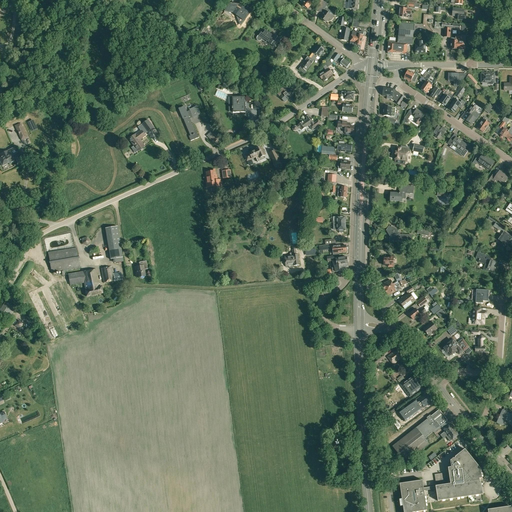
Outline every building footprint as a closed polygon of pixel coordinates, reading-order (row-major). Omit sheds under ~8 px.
[(302,5),(308,9),(314,0),(300,0),(300,1),(301,2),(303,4),(302,5)] [(321,0),(318,0),(317,8),(324,10),(325,11),(324,13),(323,12),(319,17),(326,22),(329,19),(331,20),(333,17),(328,13),(330,10),(326,7),(328,4),(325,2),(321,0)] [(348,0),(348,9),(357,10),(357,0),(348,0)] [(245,4),(232,3),(224,14),(230,18),(235,12),(238,14),(243,24),(253,10),(245,4)] [(400,12),(400,17),(406,18),(406,14),(410,15),(411,15),(411,10),(400,9),(400,10),(399,12),(400,12)] [(453,9),(452,16),(458,17),(458,20),(465,20),(466,14),(465,13),(465,10),(457,9),(453,9)] [(19,23),(23,27),(27,21),(23,18),(19,23)] [(413,34),(423,34),(426,35),(426,30),(422,25),(399,23),(398,41),(389,41),(389,43),(388,52),(396,53),(407,54),(408,44),(413,45),(413,34)] [(460,30),(461,24),(442,23),(442,28),(444,28),(444,37),(450,37),(450,33),(451,33),(451,31),(450,31),(450,29),(460,30)] [(201,33),(196,39),(199,41),(202,37),(206,37),(204,34),(206,31),(210,32),(205,28),(201,33)] [(340,40),(347,41),(350,30),(343,28),(340,40)] [(189,33),(191,37),(199,33),(197,29),(189,33)] [(267,41),(275,47),(278,42),(279,43),(281,39),(274,34),(273,35),(265,30),(263,34),(261,32),(259,36),(258,35),(257,38),(257,39),(257,40),(258,41),(260,41),(261,41),(261,40),(265,43),(267,41)] [(351,39),(365,42),(366,37),(363,36),(364,32),(358,32),(352,31),(351,39)] [(360,50),(364,50),(365,42),(351,39),(349,46),(353,46),(352,49),(355,49),(355,48),(360,50)] [(277,51),(280,53),(287,43),(283,40),(276,49),(277,51)] [(418,54),(419,53),(425,52),(425,44),(423,44),(423,41),(416,41),(416,44),(415,44),(416,53),(416,54),(418,54)] [(306,71),(318,56),(319,57),(322,54),(321,53),(324,50),(319,46),(316,49),(316,48),(313,52),(315,54),(311,59),(308,57),(300,67),(306,71)] [(343,66),(347,69),(350,64),(344,59),(343,60),(340,58),(339,58),(340,56),(336,53),(333,51),(329,57),(336,62),(336,61),(338,62),(340,64),(340,65),(342,67),(343,66)] [(326,71),(319,75),(321,79),(322,79),(324,81),(325,81),(326,81),(327,80),(327,79),(329,78),(327,76),(332,73),(329,69),(326,71)] [(411,81),(414,82),(417,76),(414,75),(414,74),(408,71),(406,75),(405,74),(404,77),(404,78),(411,82),(411,81)] [(470,73),(466,77),(474,86),(478,83),(470,73)] [(460,74),(449,74),(449,81),(455,81),(455,87),(459,87),(466,77),(460,77),(460,74)] [(488,84),(494,84),(494,82),(494,74),(481,74),(481,82),(488,82),(488,84)] [(420,89),(427,93),(432,86),(434,84),(428,80),(427,82),(425,81),(420,89)] [(282,88),(277,93),(280,96),(279,96),(285,102),(288,99),(288,100),(288,99),(290,98),(294,93),(288,86),(285,89),(284,88),(283,89),(282,88)] [(432,91),(434,91),(430,96),(434,98),(437,94),(439,95),(442,91),(435,87),(434,88),(432,91)] [(395,103),(399,105),(405,97),(395,91),(393,91),(393,89),(387,88),(384,88),(383,90),(382,89),(382,95),(383,95),(383,96),(387,96),(387,99),(391,100),(391,97),(394,97),(394,100),(396,102),(395,103)] [(455,95),(459,98),(463,93),(459,90),(455,95)] [(444,104),(445,105),(452,94),(447,91),(440,101),(443,103),(442,104),(444,105),(444,104)] [(233,112),(233,113),(246,112),(245,103),(245,97),(233,98),(233,104),(229,104),(230,112),(233,112)] [(449,108),(454,111),(457,107),(461,109),(465,103),(461,100),(459,103),(457,101),(457,100),(455,98),(453,100),(454,101),(449,108)] [(400,105),(405,108),(408,104),(403,100),(400,105)] [(343,112),(352,113),(352,106),(347,105),(344,104),(343,112)] [(467,112),(471,115),(476,108),(472,104),(467,112)] [(184,118),(191,135),(189,136),(191,141),(199,137),(196,130),(194,130),(190,118),(200,114),(197,107),(190,110),(190,111),(187,112),(185,107),(179,109),(183,119),(184,118)] [(391,116),(395,117),(396,108),(392,108),(384,107),(383,116),(391,117),(391,116)] [(414,122),(418,125),(421,122),(420,121),(424,115),(416,110),(412,116),(417,119),(414,122)] [(466,120),(471,124),(473,121),(474,122),(476,120),(477,119),(477,118),(477,116),(474,115),(472,115),(472,116),(470,114),(466,120)] [(294,131),(296,131),(297,130),(301,127),(302,130),(309,126),(312,130),(321,124),(319,120),(314,123),(312,120),(308,115),(306,117),(307,119),(303,122),(302,122),(298,124),(299,125),(297,127),(294,126),(293,127),(292,129),(294,131)] [(477,128),(483,132),(489,124),(486,121),(487,120),(484,118),(477,128)] [(136,134),(129,139),(134,146),(132,148),(136,153),(138,151),(145,146),(140,139),(142,138),(145,136),(144,134),(147,132),(148,132),(154,128),(148,120),(142,125),(139,128),(141,131),(136,135),(136,134)] [(346,135),(351,135),(352,135),(352,133),(353,133),(354,132),(354,131),(354,130),(354,127),(349,126),(350,125),(349,125),(349,123),(342,122),(338,122),(338,127),(338,128),(345,129),(345,132),(346,133),(346,134),(346,135)] [(21,123),(15,126),(21,141),(28,138),(21,123)] [(505,136),(511,141),(511,140),(511,128),(510,127),(508,131),(504,128),(502,127),(504,124),(502,123),(499,127),(501,129),(501,128),(503,130),(500,134),(501,135),(501,136),(503,138),(504,137),(505,136)] [(436,137),(438,139),(441,135),(442,136),(446,130),(442,128),(441,128),(438,126),(433,133),(437,135),(436,137)] [(455,151),(464,157),(468,151),(465,149),(467,145),(456,138),(455,139),(452,137),(448,143),(451,145),(451,144),(457,148),(455,151)] [(352,145),(344,144),(344,142),(339,142),(338,148),(340,148),(340,152),(351,153),(352,145)] [(323,154),(334,155),(335,147),(322,146),(321,154),(323,154)] [(413,152),(424,154),(425,147),(414,146),(413,152)] [(264,153),(265,152),(264,150),(263,150),(261,147),(256,149),(256,150),(250,153),(250,154),(245,156),(247,161),(252,158),(252,159),(259,156),(260,158),(261,157),(262,160),(266,159),(264,156),(265,155),(264,153)] [(10,150),(11,151),(6,153),(6,152),(0,154),(0,162),(2,166),(9,163),(9,164),(14,162),(11,155),(16,153),(14,148),(10,150)] [(394,162),(398,162),(399,160),(407,161),(408,150),(407,150),(407,148),(405,148),(405,149),(396,148),(394,160),(395,160),(394,162)] [(269,153),(275,166),(281,162),(276,150),(269,153)] [(489,170),(494,163),(490,160),(490,161),(485,158),(486,157),(482,155),(479,159),(477,157),(473,163),(475,165),(477,162),(489,170)] [(342,169),(344,170),(344,169),(349,170),(350,162),(341,161),(341,162),(338,162),(338,168),(342,169)] [(213,187),(213,191),(222,190),(220,180),(217,180),(216,175),(215,170),(211,171),(211,172),(206,172),(207,180),(208,188),(213,187)] [(486,183),(491,187),(496,180),(497,181),(498,180),(504,184),(508,178),(502,174),(503,173),(499,171),(494,179),(491,177),(486,183)] [(329,182),(329,187),(331,187),(331,193),(335,193),(336,186),(335,186),(336,175),(328,174),(328,182),(329,182)] [(475,193),(477,195),(484,185),(482,184),(475,193)] [(390,201),(401,202),(402,194),(402,192),(409,192),(409,187),(399,186),(399,193),(390,193),(390,194),(389,194),(389,197),(390,197),(389,197),(389,200),(390,200),(390,201)] [(340,197),(347,198),(348,187),(338,187),(338,197),(340,197)] [(467,197),(469,198),(476,188),(473,187),(470,191),(471,192),(467,197)] [(493,226),(503,233),(505,228),(496,222),(493,226)] [(339,233),(343,233),(343,230),(345,231),(345,224),(333,224),(333,226),(336,226),(337,226),(337,230),(339,230),(339,233)] [(257,235),(262,237),(267,228),(261,225),(257,235)] [(389,242),(394,242),(398,242),(398,241),(411,241),(411,235),(400,235),(400,233),(398,232),(398,231),(390,225),(386,231),(390,236),(389,242)] [(105,228),(111,259),(122,257),(117,226),(105,228)] [(503,241),(508,244),(509,243),(511,238),(511,237),(504,232),(499,240),(503,242),(503,241)] [(82,244),(87,246),(88,246),(90,242),(90,241),(88,237),(87,237),(82,238),(82,239),(82,244)] [(332,247),(333,255),(339,255),(339,253),(346,252),(346,245),(332,247)] [(285,256),(286,267),(294,266),(299,266),(298,255),(296,255),(296,249),(295,249),(295,247),(292,247),(292,249),(293,253),(290,254),(290,256),(285,256)] [(48,253),(51,273),(80,268),(77,248),(48,253)] [(491,261),(492,257),(478,252),(476,258),(480,260),(479,262),(485,264),(483,270),(488,272),(489,269),(493,271),(494,267),(495,267),(496,265),(495,264),(496,263),(491,261)] [(334,266),(336,272),(344,271),(343,270),(345,270),(344,265),(347,265),(347,264),(348,264),(347,257),(335,259),(334,256),(327,257),(328,262),(333,261),(334,266)] [(389,266),(393,267),(393,257),(390,257),(390,258),(384,258),(384,265),(389,265),(389,266)] [(135,267),(137,277),(145,276),(144,269),(147,269),(146,261),(139,262),(140,266),(135,267)] [(101,268),(103,283),(114,281),(112,267),(101,268)] [(85,291),(86,296),(102,293),(101,286),(99,286),(96,269),(68,274),(70,285),(84,283),(85,290),(85,291)] [(113,273),(115,281),(122,280),(120,272),(113,273)] [(384,290),(395,284),(394,283),(392,284),(390,280),(385,282),(386,283),(382,285),(384,290)] [(384,290),(387,294),(390,293),(391,293),(395,291),(396,292),(401,289),(400,287),(406,284),(405,280),(402,281),(395,284),(384,290)] [(483,301),(488,302),(488,290),(476,290),(475,303),(483,303),(483,301)] [(398,301),(404,309),(415,300),(412,297),(409,293),(407,294),(406,295),(405,294),(398,301)] [(417,303),(420,308),(428,302),(424,297),(417,303)] [(0,309),(0,315),(8,320),(15,309),(4,302),(0,309)] [(73,333),(58,302),(51,306),(65,337),(73,333)] [(440,309),(435,303),(432,306),(434,308),(430,311),(433,314),(440,309)] [(411,317),(413,320),(417,317),(417,318),(421,315),(420,315),(426,310),(424,308),(418,312),(416,309),(409,315),(409,316),(410,317),(411,317)] [(475,325),(479,325),(479,324),(484,324),(484,317),(487,317),(487,312),(479,312),(479,309),(473,308),(473,319),(472,319),(472,325),(475,325)] [(445,313),(442,309),(441,309),(437,312),(436,313),(439,318),(444,314),(444,313),(445,313)] [(14,325),(20,329),(24,323),(18,320),(14,325)] [(423,329),(428,335),(437,329),(432,322),(423,329)] [(448,331),(451,336),(457,331),(456,329),(453,326),(448,331)] [(475,351),(485,351),(485,350),(486,350),(486,348),(485,348),(485,347),(483,347),(483,341),(485,338),(481,335),(478,339),(478,346),(478,347),(475,347),(475,348),(474,348),(474,350),(475,350),(475,351)] [(446,353),(450,357),(457,352),(459,354),(462,352),(462,351),(463,350),(463,351),(464,350),(465,351),(466,351),(469,354),(471,352),(471,351),(468,347),(462,339),(457,343),(454,340),(453,342),(452,341),(448,345),(449,345),(444,349),(447,352),(446,353)] [(387,357),(393,364),(399,359),(399,360),(403,357),(397,349),(393,352),(390,355),(387,357)] [(371,363),(374,366),(384,358),(382,355),(371,363)] [(401,385),(410,397),(422,388),(418,383),(420,381),(416,374),(401,385)] [(395,381),(398,384),(398,383),(398,384),(404,379),(402,375),(396,380),(395,381)] [(413,416),(432,402),(430,399),(431,399),(428,395),(427,396),(425,393),(406,407),(398,413),(405,422),(413,416)] [(405,404),(402,400),(390,408),(393,412),(405,404)] [(392,446),(405,463),(429,444),(425,438),(429,435),(433,432),(434,433),(442,427),(444,430),(450,425),(447,421),(447,420),(439,410),(431,416),(430,415),(426,418),(427,419),(392,446)] [(510,423),(511,425),(511,413),(511,415),(511,414),(507,413),(507,412),(503,410),(497,423),(502,425),(505,418),(507,419),(507,420),(510,423)] [(451,425),(450,425),(444,430),(445,431),(440,435),(443,438),(446,436),(454,430),(452,428),(452,427),(451,425)] [(454,430),(446,436),(450,442),(458,435),(458,434),(458,433),(456,432),(455,432),(454,430)] [(423,488),(424,491),(432,490),(436,489),(438,501),(438,499),(441,498),(441,501),(446,500),(446,498),(448,497),(449,500),(453,499),(453,497),(456,496),(456,499),(465,497),(464,495),(467,495),(467,497),(468,497),(472,496),(472,494),(475,493),(475,496),(479,495),(479,493),(482,492),(482,495),(483,495),(483,493),(481,482),(480,482),(479,479),(482,479),(481,471),(479,471),(477,469),(478,467),(474,462),(476,460),(473,457),(471,458),(470,456),(471,455),(468,451),(467,452),(465,450),(467,449),(466,448),(455,457),(456,459),(455,460),(453,458),(450,461),(451,467),(448,468),(450,484),(431,487),(423,488)] [(428,457),(431,461),(437,456),(434,452),(428,457)] [(443,481),(442,473),(434,474),(436,482),(443,481)] [(423,488),(422,480),(400,484),(403,511),(418,511),(427,511),(426,503),(424,491),(423,488)]
